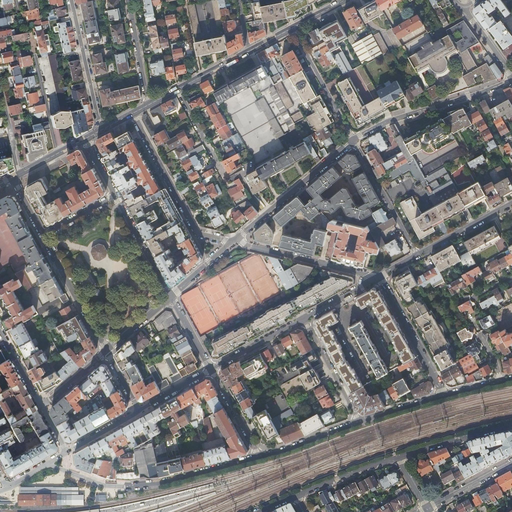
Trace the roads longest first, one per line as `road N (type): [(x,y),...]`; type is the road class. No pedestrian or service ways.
road 1 (residential): [(231,242),(198,233),(131,113)]
road 2 (residential): [(511,80),(353,141)]
road 3 (residential): [(353,141),(237,237)]
road 4 (residential): [(378,276),(237,237)]
road 5 (residential): [(122,487),(259,456)]
road 6 (residential): [(378,276),(443,395)]
road 7 (residential): [(99,131),(69,0)]
road 8 (residential): [(106,350),(42,234)]
road 9 (residential): [(417,254),(353,141)]
road 10 (residential): [(353,141),(291,29)]
road 11 (residential): [(396,458),(511,425)]
